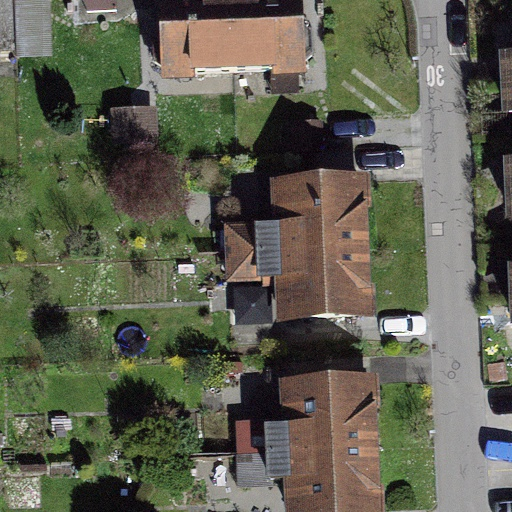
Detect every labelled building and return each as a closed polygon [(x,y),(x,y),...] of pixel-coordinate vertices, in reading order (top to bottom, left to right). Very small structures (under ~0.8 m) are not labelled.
[(13,0),(0,0),(0,50),(15,50),(13,0)] [(234,74),(230,0),(164,0),(166,34),(154,42),(154,63),(168,72),(168,76),(234,74)] [(230,0),(234,74),(299,71),(299,67),(312,58),(311,37),(297,27),(295,0),(230,0)] [(118,141),(153,140),(152,114),(117,115),(118,141)] [(320,145),(319,126),(291,126),(292,146),(320,145)] [(308,264),(377,263),(376,196),(307,197),(308,264)] [(309,332),(378,331),(377,263),(308,264),(309,332)] [(317,458),(386,457),(385,390),(316,391),(317,458)] [(317,511),(387,511),(386,457),(317,458),(317,511)]
